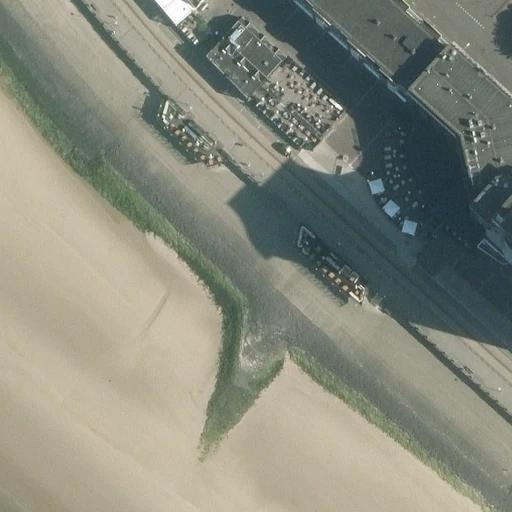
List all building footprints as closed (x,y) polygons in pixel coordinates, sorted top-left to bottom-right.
[(205,0),(182,0),(195,11),(205,0)] [(296,0),(328,29),(354,0),(296,0)] [(354,0),(328,29),(408,101),(450,55),(389,0),(354,0)] [(247,103),(262,87),(262,86),(286,59),(241,19),(217,46),(204,60),(247,103)] [(476,249),(511,211),(511,111),(450,55),(408,101),(421,113),(417,119),(413,125),(410,132),(408,139),(407,146),(407,154),(407,161),(409,168),(412,175),(415,181),(420,187),(425,193),(451,217),(446,222),(476,249)] [(511,211),(476,249),(500,266),(504,267),(508,265),(511,269),(511,211)]
